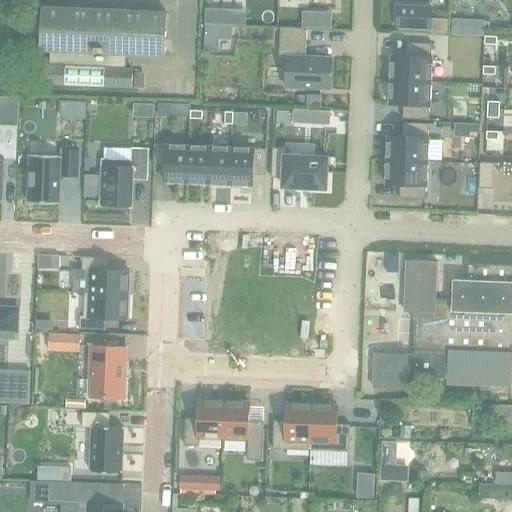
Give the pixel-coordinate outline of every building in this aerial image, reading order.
[(397,6),(396,29),(431,31),(431,19),(432,7),(397,6)] [(42,33),(42,44),(41,49),(48,50),(47,66),(43,65),(42,83),(55,84),(110,87),(131,87),(133,70),(119,69),(120,54),(165,55),(165,54),(167,14),(42,8),(42,25),(41,25),(41,33),(42,33)] [(221,10),(205,10),(205,24),(221,24),(221,10)] [(452,18),(451,34),(461,34),(461,19),(452,18)] [(306,28),(280,27),(279,56),(287,57),(286,87),(329,89),(331,57),(305,56),(306,28)] [(484,36),(484,44),(496,45),(496,37),(484,36)] [(390,80),(431,82),(432,58),(431,58),(432,44),(406,43),(405,57),(391,56),(391,67),(390,67),(390,80)] [(495,67),(483,66),(483,74),(495,75),(495,67)] [(430,106),(431,82),(390,80),(389,94),(390,94),(389,104),(403,105),(403,119),(429,120),(429,106),(430,106)] [(308,95),(308,105),(320,106),(321,96),(308,95)] [(0,201),(2,201),(4,158),(16,158),(17,158),(19,98),(0,97),(0,201)] [(499,102),(487,101),(487,109),(499,110),(499,102)] [(174,104),(173,117),(189,118),(190,104),(174,104)] [(499,110),(487,109),(487,117),(499,118),(499,110)] [(202,119),(202,111),(190,110),(190,118),(202,119)] [(312,110),(311,122),(329,123),(330,110),(312,110)] [(233,112),(225,112),(224,124),(233,124),(233,112)] [(386,160),(428,162),(429,138),(428,138),(428,124),(402,123),(402,137),(388,136),(387,146),(386,160)] [(469,124),(469,132),(479,132),(479,124),(469,124)] [(498,132),(486,131),(486,139),(498,140),(498,132)] [(154,144),(153,165),(165,166),(164,182),(187,183),(188,146),(154,144)] [(188,146),(187,183),(208,184),(210,147),(188,146)] [(210,147),(208,184),(230,185),(232,148),(210,147)] [(232,148),(230,185),(252,186),(253,175),(265,175),(266,149),(232,148)] [(272,148),(271,178),(283,178),(283,187),(326,189),(328,157),(286,155),(286,149),(272,148)] [(29,155),(28,202),(59,204),(60,177),(78,177),(79,149),(60,149),(59,156),(29,155)] [(86,174),(85,196),(102,196),(101,206),(131,207),(132,179),(147,179),(148,149),(132,149),(132,161),(103,160),(102,175),(86,174)] [(427,186),(428,162),(386,160),(386,174),(386,184),(400,185),(399,199),(425,200),(426,186),(427,186)] [(480,162),(479,189),(493,189),(494,163),(480,162)] [(49,269),(49,256),(39,255),(39,269),(49,269)] [(388,256),(387,272),(398,273),(398,256),(388,256)] [(83,257),(82,270),(90,271),(89,293),(129,295),(130,271),(108,270),(109,258),(83,257)] [(436,299),(438,262),(407,261),(404,312),(415,312),(414,355),(374,353),(373,388),(407,389),(407,381),(447,382),(447,384),(511,386),(511,370),(511,314),(452,312),(452,300),(436,299)] [(453,280),(452,300),(452,312),(511,314),(511,265),(467,263),(466,280),(453,280)] [(80,316),(80,329),(106,330),(106,318),(128,319),(129,295),(89,293),(88,316),(80,316)] [(0,338),(14,339),(15,331),(16,331),(17,308),(0,307),(0,338)] [(37,321),(36,331),(51,332),(52,322),(37,321)] [(61,333),(60,347),(79,347),(79,334),(64,333),(61,333)] [(124,403),(126,351),(90,350),(89,383),(91,383),(90,402),(124,403)] [(0,401),(28,403),(30,372),(0,370),(0,401)] [(223,438),(224,402),(199,401),(198,419),(186,419),(185,445),(198,446),(198,437),(223,438)] [(250,403),(224,402),(223,438),(248,439),(247,460),(262,460),(264,422),(249,421),(250,403)] [(311,450),(312,405),(287,404),(286,422),(274,422),(273,449),(311,450)] [(337,406),(312,405),(311,450),(349,451),(350,425),(337,424),(337,406)] [(511,417),(511,405),(499,405),(499,417),(511,417)] [(82,412),(82,427),(92,427),(90,471),(122,472),(123,427),(109,427),(110,413),(82,412)] [(396,466),(382,465),(381,480),(408,481),(408,466),(396,466)] [(59,467),(59,480),(71,481),(72,468),(59,467)] [(511,472),(496,471),(495,483),(511,483),(511,472)] [(198,476),(197,488),(219,489),(220,477),(198,476)] [(426,479),(426,500),(436,500),(435,479),(426,479)] [(32,482),(31,503),(62,504),(62,503),(72,503),(72,483),(32,482)] [(479,482),(478,497),(511,498),(511,483),(495,483),(479,482)] [(357,485),(357,497),(373,498),(373,486),(357,485)] [(62,504),(62,511),(122,511),(123,505),(87,504),(75,503),(72,503),(62,503),(62,504)]
